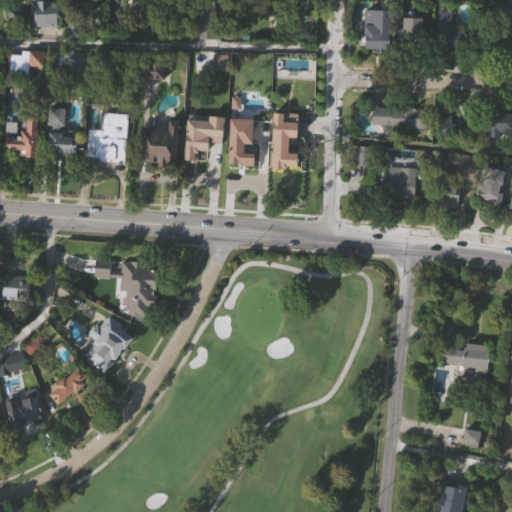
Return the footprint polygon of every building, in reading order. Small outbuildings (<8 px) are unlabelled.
[(214,0),(216,42),(196,42),(194,0),(214,0)] [(215,0),(216,10),(231,10),(231,0),(215,0)] [(314,0),(314,6),(312,6),(312,8),(302,8),(302,6),(299,6),(298,0),(314,0)] [(438,0),(423,0),(423,11),(439,10),(438,0)] [(50,1),(50,4),(58,4),(58,25),(35,25),(35,22),(34,22),(33,1),(50,1)] [(315,33),(316,9),(301,8),(300,32),(315,33)] [(391,10),(391,42),(382,41),(382,53),(374,52),(374,49),(366,49),(366,45),(360,45),(360,34),(365,34),(365,9),(391,10)] [(453,11),(453,27),(463,28),(463,46),(446,46),(446,32),(439,32),(439,10),(453,11)] [(81,39),(65,38),(65,15),(82,16),(81,39)] [(423,18),(423,44),(397,44),(397,29),(404,29),(404,17),(423,18)] [(33,27),(33,41),(39,41),(39,53),(60,53),(60,26),(33,27)] [(507,27),(507,44),(497,44),(497,48),(487,48),(487,45),(481,45),(481,38),(479,38),(479,35),(481,35),(481,33),(494,33),(494,27),(507,27)] [(214,58),(214,29),(203,29),(202,58),(214,58)] [(28,45),(28,33),(11,33),(11,45),(28,45)] [(367,37),(366,77),(384,77),(384,72),(392,72),(392,37),(367,37)] [(442,74),(468,75),(468,50),(455,50),(455,37),(442,37),(442,74)] [(405,68),(425,67),(424,43),(404,44),(405,68)] [(44,49),(43,65),(29,64),(27,79),(11,78),(11,74),(7,73),(9,53),(21,54),(21,49),(28,50),(28,48),(44,49)] [(87,51),(85,66),(63,64),(64,49),(87,51)] [(46,77),(24,77),(24,81),(11,80),(11,102),(30,102),(30,93),(46,94),(46,77)] [(66,77),(66,91),(86,92),(87,78),(66,77)] [(215,97),(230,97),(230,80),(215,79),(215,97)] [(166,106),(168,92),(147,89),(145,103),(166,106)] [(448,106),(449,108),(449,118),(467,120),(467,117),(477,117),(477,122),(481,122),(481,131),(477,130),(477,136),(440,136),(440,127),(435,127),(435,107),(448,106)] [(65,108),(64,125),(61,125),(60,128),(73,129),(72,136),(76,136),(75,151),(70,151),(70,157),(56,156),(54,158),(51,158),(49,155),(47,155),(49,130),(51,131),(52,125),(47,124),(48,107),(65,108)] [(434,110),(433,117),(428,117),(428,121),(429,121),(429,128),(392,127),(392,124),(372,124),(373,107),(427,108),(427,110),(434,110)] [(501,109),(501,112),(511,112),(511,130),(499,130),(499,136),(490,135),(490,130),(485,130),(485,120),(491,120),(491,112),(494,112),(494,109),(501,109)] [(128,114),(125,162),(99,160),(99,158),(86,157),(87,136),(101,137),(103,112),(128,114)] [(38,117),(36,156),(24,155),(25,149),(5,148),(5,136),(16,137),(17,134),(20,134),(20,128),(26,129),(26,116),(38,117)] [(179,118),(177,162),(167,161),(167,165),(158,165),(158,161),(156,161),(156,162),(150,162),(150,160),(139,160),(141,126),(168,127),(168,118),(179,118)] [(426,154),(427,135),(374,134),(374,153),(426,154)] [(79,183),(79,156),(66,156),(67,135),(50,135),(50,152),(52,152),(52,182),(79,183)] [(467,149),(456,149),(455,136),(442,136),(443,164),(468,163),(467,149)] [(492,163),(511,163),(511,137),(492,138),(492,163)] [(128,187),(130,140),(104,139),(104,156),(90,155),(89,186),(128,187)] [(274,193),(299,194),(300,179),(291,179),(291,170),(298,171),(299,140),(277,139),(274,193)] [(225,169),(227,143),(211,142),(211,147),(189,145),(187,188),(200,188),(200,177),(210,177),(211,169),(225,169)] [(248,179),(248,170),(255,170),(255,145),(232,144),(230,190),(257,191),(257,179),(248,179)] [(374,148),(373,166),(352,164),(353,144),(374,146),(374,148)] [(8,176),(24,176),(24,183),(40,183),(41,146),(29,146),(29,157),(22,156),(21,164),(9,164),(8,176)] [(171,155),(143,154),(142,188),(161,188),(160,190),(180,191),(181,146),(171,146),(171,155)] [(507,172),(501,207),(494,206),(495,203),(481,200),(482,191),(478,190),(479,182),(483,182),(487,161),(505,164),(504,172),(507,172)] [(417,167),(414,199),(383,198),(384,173),(389,173),(389,166),(417,167)] [(356,192),(367,192),(368,173),(357,172),(356,192)] [(460,195),(458,206),(445,204),(446,198),(438,197),(441,176),(458,178),(457,187),(461,188),(460,195)] [(481,225),(493,226),(492,231),(503,232),(508,190),(489,188),(487,209),(483,208),(481,225)] [(418,226),(420,194),(388,192),(386,225),(418,226)] [(460,233),(461,214),(442,212),(441,228),(450,228),(450,233),(460,233)] [(110,271),(121,271),(121,260),(144,261),(143,268),(158,269),(158,284),(155,284),(155,290),(153,290),(153,294),(157,295),(156,305),(148,305),(147,315),(127,315),(128,305),(123,305),(126,290),(119,290),(120,277),(94,276),(95,258),(111,259),(110,271)] [(28,296),(28,299),(18,298),(17,310),(4,309),(5,299),(0,298),(0,273),(30,276),(28,296)] [(123,304),(122,324),(129,325),(129,341),(149,342),(150,334),(159,334),(159,321),(156,321),(157,292),(123,290),(123,298),(116,297),(116,288),(97,287),(96,303),(123,304)] [(0,325),(31,326),(32,302),(0,301),(0,325)] [(123,325),(121,327),(133,337),(124,348),(122,347),(114,359),(112,361),(109,359),(105,364),(107,365),(103,371),(84,355),(93,343),(92,343),(94,340),(87,335),(94,324),(95,325),(96,323),(100,326),(109,314),(123,325)] [(135,360),(107,341),(92,362),(98,366),(86,383),(109,399),(135,360)] [(490,344),(489,350),(491,350),(491,360),(490,360),(489,366),(487,366),(487,368),(463,365),(464,361),(457,361),(457,363),(443,362),(445,345),(465,348),(466,345),(467,345),(468,342),(490,344)] [(86,376),(83,379),(86,382),(75,392),(74,390),(58,404),(49,393),(54,388),(52,386),(64,376),(65,377),(77,367),(86,376)] [(459,375),(457,391),(488,395),(492,372),(467,369),(466,376),(459,375)] [(89,406),(78,394),(50,419),(61,432),(89,406)] [(42,417),(32,420),(31,417),(21,420),(23,428),(16,432),(15,430),(12,431),(7,410),(38,402),(42,417)] [(24,447),(45,444),(42,429),(14,434),(18,454),(25,453),(24,447)] [(480,472),(482,456),(466,455),(464,471),(480,472)] [(467,486),(462,511),(438,511),(443,484),(453,486),(454,483),(467,486)]
